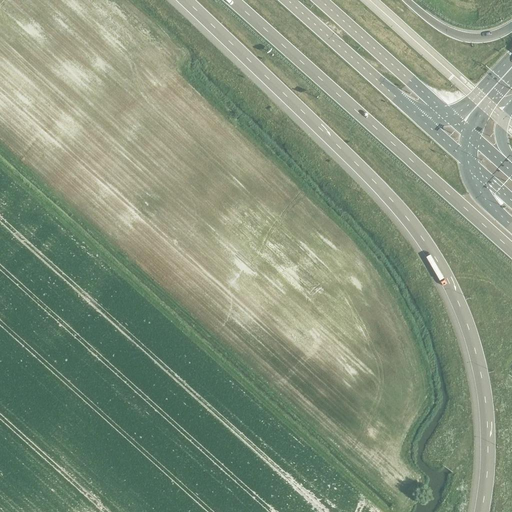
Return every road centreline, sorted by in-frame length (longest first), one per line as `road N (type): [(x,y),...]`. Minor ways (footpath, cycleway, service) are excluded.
road 1 (motorway): [(184,0),(378,185),(444,272),(479,357),(489,448),(482,511)]
road 2 (trunk): [(230,0),(511,250)]
road 3 (trunk): [(459,124),(319,0)]
road 4 (trunk): [(411,111),(286,0)]
road 5 (motorway): [(511,26),(465,37),(405,0)]
